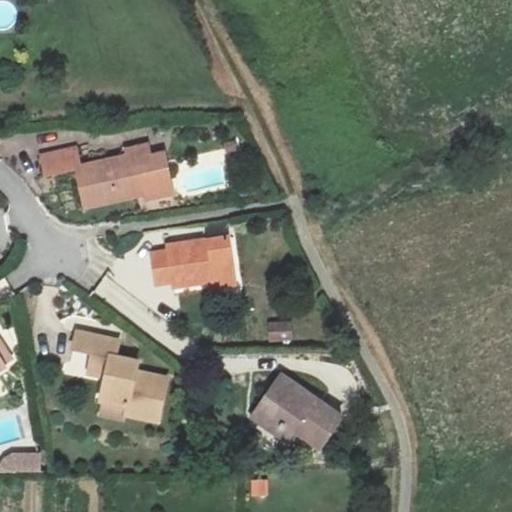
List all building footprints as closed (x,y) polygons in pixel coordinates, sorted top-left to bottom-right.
[(156,146),(138,150),(140,157),(132,159),(85,169),(81,150),(46,158),(50,178),(82,171),(91,210),(154,196),(151,180),(163,177),(156,146)] [(140,157),(138,150),(130,152),(132,159),(140,157)] [(174,285),(209,281),(236,278),(231,237),(169,245),(169,250),(152,252),(156,282),(173,280),(174,285)] [(236,278),(209,281),(210,289),(237,286),(236,278)] [(269,317),(270,335),(291,334),(290,316),(269,317)] [(160,421),(168,378),(137,372),(138,361),(117,356),(119,340),(78,332),(74,348),(95,352),(91,372),(107,374),(101,401),(129,406),(128,414),(160,421)] [(282,375),(253,415),(286,439),(293,429),(321,447),(342,416),(282,375)] [(9,459),(10,471),(28,470),(29,459),(9,459)]
